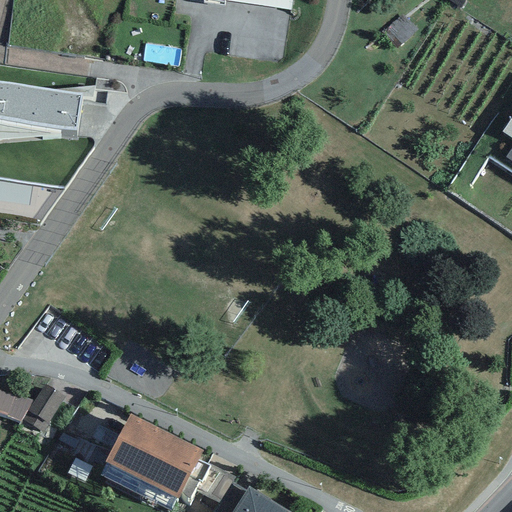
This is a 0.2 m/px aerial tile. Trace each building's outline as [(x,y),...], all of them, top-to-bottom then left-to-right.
[(226,0),(168,0),(225,9),(226,0)] [(83,100),(0,86),(0,124),(77,137),(83,100)] [(34,403),(0,392),(0,416),(20,425),(23,422),(44,435),(66,399),(45,386),(34,403)] [(204,458),(131,421),(104,473),(178,509),(204,458)] [(278,511),(249,493),(236,511),(278,511)]
